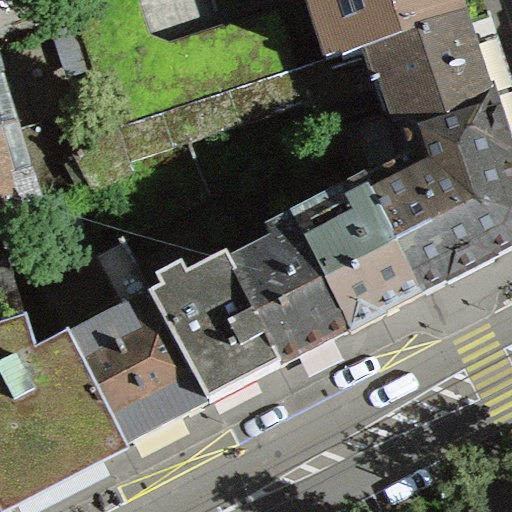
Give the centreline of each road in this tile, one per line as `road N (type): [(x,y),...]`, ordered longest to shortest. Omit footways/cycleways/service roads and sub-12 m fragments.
road 1 (secondary): [(511,325),(146,511)]
road 2 (secondary): [(302,511),(511,403)]
